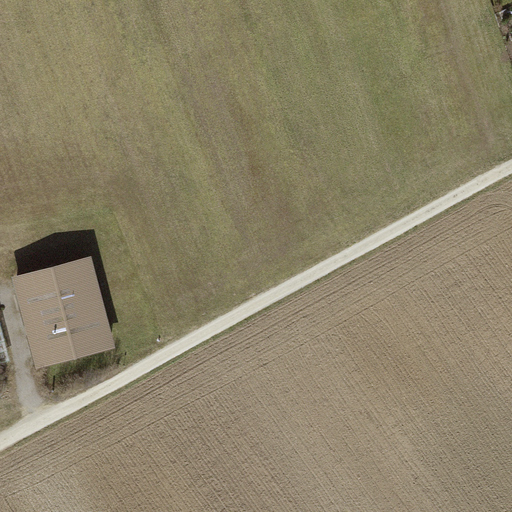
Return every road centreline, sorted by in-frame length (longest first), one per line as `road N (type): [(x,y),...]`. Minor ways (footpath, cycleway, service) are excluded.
road 1 (track): [(0,444),(511,167)]
road 2 (track): [(1,291),(36,424)]
